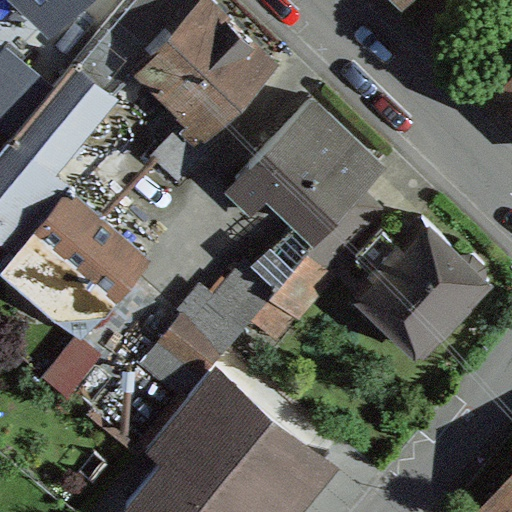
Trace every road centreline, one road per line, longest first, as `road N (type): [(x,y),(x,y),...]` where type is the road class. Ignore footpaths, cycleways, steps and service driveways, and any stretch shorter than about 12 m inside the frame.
road 1 (residential): [(315,0),(511,187)]
road 2 (residential): [(511,360),(385,511)]
